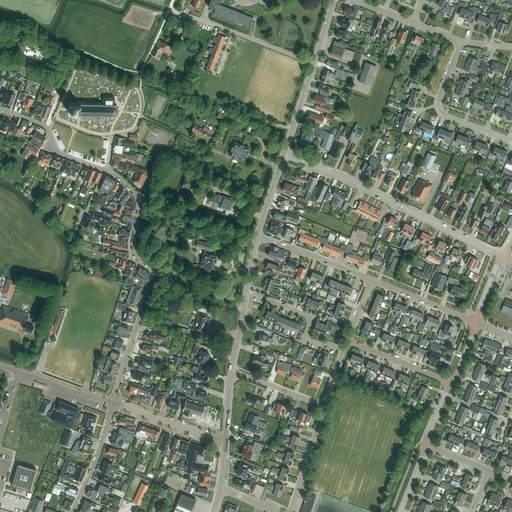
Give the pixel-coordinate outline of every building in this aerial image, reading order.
[(194,0),(192,6),(198,8),(201,1),(200,0),(199,0),(194,0)] [(202,0),(205,1),(206,1),(209,3),(209,4),(208,7),(211,8),(214,9),(215,9),(213,13),(249,27),(250,25),(253,26),(254,22),(252,21),(253,18),(220,5),(221,0),(202,0)] [(440,0),(438,5),(446,8),(444,12),(451,14),(453,8),(448,5),(449,2),(442,0),(440,0)] [(465,18),(468,10),(465,9),(467,4),(461,2),(459,8),(462,9),(459,16),(465,18)] [(355,18),(359,8),(354,6),(353,9),(346,6),(343,12),(351,15),(351,16),(355,18)] [(476,15),(479,9),(473,7),(471,11),(468,10),(465,18),(471,21),(473,14),(476,15)] [(486,14),(483,13),(484,11),(479,9),(476,15),(479,16),(477,23),(483,25),(486,17),(485,17),(486,14)] [(494,21),(496,15),(491,13),(489,18),(486,17),(483,25),(489,27),(491,20),(494,21)] [(350,19),(345,17),(344,20),(341,19),(339,25),(347,28),(351,30),(355,21),(350,19)] [(378,30),(381,21),(376,19),(369,36),(373,37),(373,35),(375,31),(374,31),(375,29),(378,30)] [(390,24),(385,22),(381,32),(379,37),(379,36),(377,40),(381,42),(384,33),(387,34),(389,29),(390,24)] [(498,27),(497,30),(504,33),(505,29),(509,30),(510,26),(507,24),(501,22),(500,22),(498,27)] [(407,32),(399,29),(396,37),(396,36),(395,39),(392,38),(388,49),(392,51),(396,41),(403,44),(405,40),(404,39),(407,32)] [(348,40),(351,34),(346,32),(346,33),(338,30),(336,36),(344,39),(348,40)] [(223,43),(225,37),(218,35),(217,38),(214,37),(213,39),(223,43)] [(412,38),(411,40),(410,43),(409,42),(407,47),(415,50),(418,43),(422,44),(424,39),(415,36),(414,39),(412,38)] [(221,48),(223,43),(213,39),(212,41),(215,42),(214,46),(221,48)] [(169,55),(172,48),(159,40),(152,55),(157,58),(159,55),(160,55),(162,51),(169,55)] [(358,64),(362,54),(345,49),(346,45),(334,41),(330,55),(358,64)] [(430,47),(427,53),(430,54),(429,57),(433,58),(431,64),(429,67),(433,69),(434,65),(436,60),(434,58),(436,53),(439,45),(433,43),(431,47),(430,47)] [(219,54),(221,48),(214,46),(213,49),(209,48),(209,50),(219,54)] [(217,59),(219,54),(209,50),(208,52),(211,53),(210,57),(217,59)] [(210,57),(209,60),(202,57),(201,59),(204,61),(215,65),(217,59),(210,57)] [(476,67),(478,60),(469,57),(468,60),(467,60),(466,63),(476,67)] [(336,69),(338,62),(333,60),(333,61),(328,59),(326,65),(331,67),(336,69)] [(213,70),(215,65),(204,61),(204,63),(207,64),(206,68),(213,70)] [(496,73),(500,63),(497,62),(497,63),(493,61),(492,65),(486,63),(484,68),(487,69),(486,72),(492,74),(493,72),(496,73)] [(370,85),(376,66),(365,62),(359,81),(370,85)] [(475,70),(476,67),(466,63),(465,66),(466,66),(464,70),(473,73),(475,70)] [(503,75),(506,66),(503,65),(503,64),(500,63),(496,73),(503,75)] [(347,75),(336,72),(335,75),(332,74),(332,72),(324,70),(322,75),(334,80),(336,75),(341,77),(341,78),(345,80),(347,75)] [(336,80),(334,80),(322,75),(321,81),(326,83),(332,85),(333,83),(335,83),(336,80)] [(476,81),(476,80),(470,77),(469,80),(465,78),(464,80),(461,79),(460,82),(459,82),(458,85),(467,89),(469,84),(471,84),(472,81),(475,82),(476,81)] [(53,88),(52,87),(54,80),(49,78),(43,92),(51,95),(53,88)] [(417,100),(420,92),(416,91),(419,85),(410,82),(408,88),(412,89),(410,95),(406,94),(406,95),(417,100)] [(320,84),(317,90),(320,91),(319,94),(328,97),(330,90),(328,90),(329,87),(320,84)] [(351,87),(345,85),(343,92),(349,94),(351,87)] [(465,96),(467,89),(458,85),(456,89),(457,89),(455,93),(462,96),(459,103),(466,106),(469,98),(465,96)] [(0,101),(5,103),(9,92),(2,90),(0,95),(0,101)] [(15,94),(15,93),(15,92),(13,92),(12,92),(12,93),(9,92),(5,103),(11,105),(15,95),(15,94)] [(20,92),(17,100),(18,100),(18,99),(22,101),(23,98),(25,99),(24,102),(23,102),(22,106),(23,107),(22,109),(28,111),(30,104),(32,105),(33,100),(28,98),(30,94),(25,93),(24,94),(20,92)] [(330,102),(331,99),(325,97),(322,96),(322,97),(316,95),(315,97),(313,101),(322,104),(324,99),(326,100),(326,101),(330,102)] [(414,107),(417,100),(406,95),(405,97),(409,98),(406,104),(402,102),(401,105),(409,108),(410,106),(414,107)] [(47,118),(55,98),(50,96),(43,117),(47,118)] [(119,112),(118,112),(118,109),(119,109),(119,108),(118,108),(116,106),(117,105),(116,105),(116,106),(114,105),(115,98),(104,98),(103,105),(81,105),(81,106),(81,107),(80,107),(80,108),(78,109),(78,114),(78,115),(79,115),(85,116),(85,117),(86,117),(86,116),(90,116),(89,117),(90,117),(90,116),(94,116),(94,117),(95,117),(95,116),(98,116),(98,117),(99,117),(99,116),(103,116),(103,117),(104,117),(104,116),(108,116),(107,117),(108,117),(108,116),(112,116),(112,117),(113,117),(113,116),(116,116),(117,116),(116,115),(118,113),(119,113),(119,112)] [(484,102),(484,101),(476,98),(474,103),(473,106),(479,108),(481,110),(484,102)] [(493,105),(488,103),(489,101),(485,100),(484,101),(484,102),(481,110),(484,111),(484,110),(490,112),(491,110),(493,105)] [(42,116),(46,106),(37,103),(35,109),(38,110),(36,114),(42,116)] [(81,106),(81,105),(79,105),(78,105),(70,105),(69,109),(69,114),(78,114),(78,109),(80,108),(80,107),(81,107),(81,106)] [(408,111),(409,108),(401,105),(400,108),(404,110),(401,117),(409,120),(412,113),(408,111)] [(508,108),(506,107),(504,110),(499,108),(497,113),(496,113),(495,115),(501,118),(504,119),(508,108)] [(233,114),(227,111),(224,117),(230,120),(233,114)] [(224,115),(218,112),(215,118),(221,121),(224,115)] [(321,124),(323,118),(318,116),(310,113),(308,119),(315,122),(316,123),(318,123),(319,123),(321,124)] [(334,116),(326,113),(324,118),(332,121),(334,116)] [(401,117),(398,116),(397,119),(396,120),(395,122),(395,123),(393,129),(401,132),(403,126),(406,128),(409,120),(401,117)] [(7,126),(10,120),(2,117),(0,120),(0,123),(2,124),(0,128),(1,129),(4,131),(4,129),(5,129),(6,126),(7,126)] [(14,131),(17,123),(13,121),(9,129),(8,133),(12,135),(14,131)] [(424,131),(427,124),(421,122),(420,124),(418,123),(415,131),(419,132),(420,130),(424,131)] [(211,134),(212,131),(204,127),(203,129),(194,124),(191,130),(208,139),(211,134)] [(432,137),(435,130),(432,129),(433,126),(427,124),(424,131),(422,136),(424,137),(426,132),(429,133),(428,136),(432,137)] [(320,135),(321,131),(315,129),(314,132),(310,131),(310,132),(304,130),(302,135),(303,135),(301,141),(304,142),(309,144),(311,138),(312,138),(313,135),(318,137),(319,135),(320,135)] [(354,131),(350,129),(345,138),(350,141),(354,131)] [(354,135),(360,138),(363,132),(357,129),(354,135)] [(442,139),(445,131),(439,129),(438,131),(436,130),(433,138),(433,140),(437,141),(438,139),(442,141),(442,139)] [(42,144),(46,139),(36,131),(33,137),(42,144)] [(450,145),(453,137),(450,136),(451,133),(445,131),(442,139),(447,140),(446,143),(450,145)] [(326,132),(322,144),(330,147),(334,135),(326,132)] [(461,144),(464,137),(458,134),(457,137),(454,136),(451,144),(455,145),(456,142),(461,144)] [(30,136),(29,138),(30,140),(29,142),(39,150),(42,144),(30,136)] [(115,137),(114,145),(125,146),(125,145),(131,146),(134,145),(135,142),(132,140),(126,139),(115,137)] [(464,137),(461,144),(465,146),(464,149),(468,150),(471,143),(469,142),(470,139),(464,137)] [(479,151),(482,144),(476,141),(475,144),(472,143),(469,151),(473,152),(474,149),(479,151)] [(244,161),(249,148),(234,142),(232,147),(231,151),(229,155),(234,157),(233,159),(237,161),(238,159),(244,161)] [(339,154),(344,146),(336,142),(332,150),(333,151),(330,156),(336,158),(338,153),(339,154)] [(25,148),(24,148),(20,155),(26,159),(31,153),(35,156),(38,151),(28,144),(25,148)] [(354,161),(357,155),(352,153),(354,148),(355,146),(352,144),(351,147),(349,152),(350,152),(347,158),(349,159),(347,164),(352,166),(354,161)] [(486,157),(489,150),(487,149),(488,146),(482,144),(479,151),(483,153),(482,156),(486,157)] [(124,154),(125,146),(114,145),(113,151),(124,154)] [(497,157),(500,149),(494,147),(493,150),(491,149),(488,156),(492,158),(493,155),(497,157)] [(505,163),(508,155),(505,154),(506,152),(500,149),(497,157),(496,160),(498,160),(499,159),(502,159),(501,161),(505,163)] [(49,165),(53,155),(42,152),(38,163),(49,167),(49,165)] [(137,161),(138,157),(133,156),(113,152),(112,158),(125,162),(126,158),(137,161)] [(435,156),(427,153),(421,166),(429,170),(435,156)] [(53,155),(49,165),(59,169),(63,159),(53,155)] [(364,164),(360,171),(366,173),(368,174),(372,168),(373,169),(375,164),(377,159),(372,157),(369,163),(365,161),(364,164)] [(381,163),(382,160),(379,158),(372,172),(374,173),(372,176),(377,179),(378,178),(381,179),(384,173),(381,172),(383,168),(382,166),(380,165),(381,163)] [(67,174),(71,162),(64,159),(60,171),(67,174)] [(117,169),(120,161),(112,159),(111,166),(117,169)] [(129,170),(131,165),(120,161),(117,169),(126,172),(127,169),(129,170)] [(71,162),(67,174),(66,175),(70,176),(70,175),(74,177),(76,172),(78,173),(81,166),(71,162)] [(406,164),(402,162),(398,171),(402,173),(406,164)] [(26,163),(22,174),(26,175),(30,165),(26,163)] [(152,182),(155,173),(131,165),(129,170),(129,171),(135,173),(132,182),(142,185),(143,185),(145,186),(147,180),(152,182)] [(87,174),(89,169),(83,166),(79,175),(83,177),(82,180),(83,180),(85,177),(85,178),(86,174),(87,174)] [(488,170),(479,166),(477,171),(486,175),(488,170)] [(91,183),(96,171),(90,169),(85,180),(89,182),(88,184),(90,185),(90,184),(91,183)] [(31,178),(33,172),(29,170),(26,176),(27,176),(24,182),(28,184),(31,178)] [(92,185),(93,184),(94,182),(97,183),(102,174),(96,171),(91,183),(90,184),(92,185)] [(394,179),(396,175),(390,172),(386,179),(387,179),(385,183),(391,186),(394,179)] [(449,172),(444,181),(448,183),(451,178),(452,174),(449,172)] [(306,183),(307,180),(288,173),(286,179),(294,182),(295,179),(306,183)] [(191,193),(197,179),(187,174),(181,188),(191,193)] [(108,193),(110,188),(115,181),(105,175),(99,188),(107,193),(108,193)] [(511,178),(505,175),(503,179),(506,180),(502,190),(510,193),(511,186),(511,178)] [(311,192),(316,179),(309,176),(304,189),(311,192)] [(403,192),(405,189),(407,190),(412,179),(409,177),(406,181),(403,179),(397,190),(403,192)] [(48,202),(47,206),(49,206),(50,203),(58,180),(56,179),(48,202)] [(426,196),(432,185),(423,180),(422,181),(419,179),(412,192),(413,192),(411,196),(415,198),(415,199),(418,200),(422,202),(425,196),(426,196)] [(111,195),(113,193),(114,191),(115,192),(121,184),(116,181),(111,188),(110,188),(108,193),(107,193),(106,195),(105,195),(102,204),(101,204),(103,205),(109,207),(111,204),(112,203),(108,201),(108,202),(107,201),(109,196),(110,194),(111,195)] [(289,193),(297,196),(299,188),(295,186),(285,183),(284,186),(282,191),(286,192),(285,192),(289,193)] [(321,200),(327,186),(325,185),(325,184),(323,183),(322,184),(320,183),(318,188),(314,186),(308,200),(312,201),(313,202),(314,202),(315,201),(316,200),(317,199),(317,198),(321,200)] [(88,188),(86,187),(84,187),(83,186),(80,193),(85,195),(88,188)] [(120,201),(126,191),(122,186),(115,197),(120,201)] [(333,207),(341,191),(335,188),(332,195),(335,196),(330,206),(333,207)] [(120,204),(117,211),(120,212),(133,217),(135,211),(136,203),(136,202),(130,196),(127,191),(119,203),(120,204)] [(343,201),(347,194),(341,191),(333,207),(335,208),(340,199),(343,201)] [(442,198),(442,199),(440,203),(439,203),(438,205),(438,206),(436,209),(442,212),(444,208),(444,209),(450,197),(444,194),(442,198)] [(104,196),(102,195),(99,203),(96,202),(95,204),(100,206),(104,196)] [(223,196),(223,197),(218,196),(216,201),(221,203),(219,207),(228,210),(230,209),(232,205),(233,205),(234,200),(223,196)] [(305,199),(298,197),(296,202),(306,206),(308,200),(307,200),(305,199)] [(284,209),(287,201),(285,200),(280,198),(277,206),(282,208),(284,209)] [(367,204),(360,201),(355,211),(362,214),(367,204)] [(511,208),(511,203),(505,201),(503,206),(511,210),(511,208)] [(490,214),(494,204),(489,202),(485,212),(490,214)] [(456,205),(454,204),(452,203),(450,207),(449,207),(448,210),(449,210),(447,215),(452,218),(456,210),(453,209),(456,205)] [(110,208),(109,207),(103,205),(101,204),(100,207),(101,208),(103,208),(101,212),(103,213),(103,215),(107,216),(108,214),(112,216),(113,210),(110,209),(110,208)] [(362,214),(369,218),(374,208),(367,204),(362,214)] [(468,213),(465,211),(467,207),(462,205),(458,213),(460,213),(456,220),(463,223),(468,213)] [(478,217),(481,218),(486,207),(482,206),(478,217)] [(374,208),(369,218),(376,221),(381,211),(374,208)] [(133,217),(120,212),(120,213),(114,211),(113,214),(119,216),(120,215),(124,216),(122,219),(132,223),(133,217)] [(297,223),(299,216),(287,212),(286,215),(275,211),(273,218),(284,222),(285,218),(297,223)] [(112,218),(107,216),(103,215),(93,212),(91,218),(89,226),(94,228),(95,223),(92,222),(94,219),(101,221),(100,224),(105,225),(105,222),(110,224),(111,221),(115,222),(116,219),(112,218)] [(90,216),(84,214),(81,224),(87,226),(90,216)] [(474,228),(477,221),(474,220),(476,215),(474,214),(471,218),(470,217),(468,220),(470,221),(468,225),(474,228)] [(387,223),(385,226),(388,227),(389,224),(393,226),(392,228),(395,229),(397,225),(395,223),(397,219),(390,216),(389,220),(387,223)] [(486,235),(489,229),(491,225),(492,222),(486,218),(482,225),(479,231),(486,235)] [(292,236),(294,231),(291,230),(291,229),(285,227),(284,229),(280,228),(281,225),(272,222),(268,232),(270,233),(269,236),(271,236),(272,233),(277,235),(278,233),(281,234),(280,235),(287,238),(289,235),(292,236)] [(405,235),(409,226),(405,223),(401,231),(404,232),(403,234),(405,235)] [(129,237),(130,231),(120,228),(121,226),(117,224),(116,227),(113,225),(112,229),(117,231),(118,230),(119,230),(118,235),(120,235),(129,237)] [(496,224),(493,230),(489,236),(496,240),(499,234),(500,235),(505,227),(499,224),(499,226),(496,224)] [(410,235),(414,228),(409,226),(405,235),(407,236),(407,234),(410,235)] [(310,237),(303,234),(305,231),(299,228),(297,233),(301,234),(298,240),(307,243),(310,237)] [(422,243),(426,234),(422,232),(418,239),(421,241),(420,242),(422,243)] [(427,244),(431,237),(426,234),(422,243),(424,244),(425,243),(427,244)] [(127,244),(128,237),(120,235),(119,243),(127,244)] [(321,243),(323,238),(318,236),(316,239),(310,237),(307,243),(316,247),(318,242),(321,243)] [(330,253),(333,246),(327,243),(328,240),(323,238),(321,243),(324,244),(321,249),(330,253)] [(127,250),(128,246),(120,244),(120,243),(103,240),(102,244),(109,246),(110,244),(111,244),(111,247),(127,250)] [(216,261),(217,256),(208,254),(209,250),(211,244),(197,240),(196,247),(205,249),(204,253),(203,257),(202,257),(201,261),(202,261),(201,266),(204,266),(203,269),(204,270),(209,271),(210,271),(211,268),(214,269),(215,264),(216,261)] [(407,251),(411,242),(407,240),(404,246),(401,244),(399,247),(407,251)] [(442,251),(445,244),(439,241),(436,247),(434,251),(436,253),(438,249),(442,251)] [(345,259),(353,262),(356,255),(357,253),(351,251),(353,246),(348,243),(346,246),(344,252),(347,253),(345,259)] [(344,252),(346,246),(341,244),(340,249),(333,246),(330,253),(339,256),(341,251),(344,252)] [(285,251),(278,248),(271,246),(270,250),(269,250),(267,255),(277,259),(277,256),(281,258),(282,255),(284,256),(285,251)] [(110,252),(120,254),(120,256),(122,257),(128,258),(128,251),(111,247),(111,248),(110,247),(110,251),(111,251),(110,252)] [(458,255),(460,251),(453,248),(450,255),(449,256),(445,254),(441,263),(445,265),(448,259),(451,260),(453,256),(456,258),(456,259),(459,261),(461,257),(461,256),(458,255)] [(380,265),(382,258),(377,256),(379,253),(375,251),(374,255),(373,255),(370,262),(376,264),(376,263),(380,265)] [(388,261),(385,268),(392,271),(397,258),(394,257),(395,253),(389,251),(388,252),(386,259),(385,260),(388,261)] [(439,263),(442,259),(434,255),(435,254),(430,251),(427,257),(439,263)] [(367,261),(370,256),(364,254),(363,258),(356,255),(353,262),(362,266),(364,260),(367,261)] [(470,267),(474,258),(469,256),(469,257),(466,256),(464,261),(466,262),(465,264),(470,267)] [(124,269),(128,260),(121,258),(118,267),(124,269)] [(478,268),(480,263),(477,261),(478,260),(474,258),(470,267),(474,269),(475,266),(478,268)] [(297,262),(289,259),(287,265),(294,268),(297,262)] [(136,265),(128,261),(122,274),(131,278),(136,265)] [(279,267),(280,267),(268,263),(266,269),(273,271),(273,274),(276,275),(277,272),(278,273),(280,267),(279,267)] [(412,268),(410,273),(412,273),(411,276),(424,281),(425,279),(428,280),(431,274),(433,267),(426,264),(423,272),(414,269),(412,268)] [(441,290),(446,276),(438,273),(441,267),(437,265),(434,272),(437,273),(431,286),(441,290)] [(147,278),(150,273),(140,266),(137,271),(147,278)] [(295,280),(304,283),(306,277),(304,276),(306,269),(300,267),(295,280)] [(105,273),(95,270),(93,275),(104,278),(105,273)] [(147,278),(137,271),(136,270),(130,280),(128,278),(126,283),(133,285),(134,281),(133,281),(135,277),(139,281),(138,282),(142,284),(143,281),(144,282),(147,278)] [(315,281),(318,274),(312,272),(309,279),(314,281),(315,281)] [(478,275),(473,273),(470,279),(476,281),(478,275)] [(321,283),(323,276),(318,274),(315,281),(314,281),(314,283),(313,286),(315,287),(316,284),(317,284),(317,282),(321,283)] [(279,285),(280,282),(267,277),(265,283),(272,285),(273,282),(279,285)] [(452,278),(450,283),(453,284),(449,294),(453,295),(453,294),(460,296),(461,294),(465,295),(466,291),(463,290),(463,289),(456,287),(458,281),(452,278)] [(2,294),(11,298),(17,282),(7,279),(2,294)] [(331,294),(336,282),(330,279),(329,281),(326,280),(324,286),(327,287),(327,286),(330,287),(329,289),(329,290),(328,293),(331,294)] [(338,291),(341,284),(336,282),(331,294),(333,294),(334,291),(334,292),(335,289),(338,291)] [(271,288),(272,285),(265,283),(263,288),(272,292),(271,295),(278,298),(280,291),(274,289),(271,288)] [(344,293),(347,286),(341,284),(338,291),(341,292),(339,297),(342,298),(344,293)] [(139,294),(141,289),(132,286),(130,292),(139,294)] [(352,288),(347,286),(344,293),(342,298),(344,299),(346,294),(349,295),(348,298),(352,299),(355,292),(353,291),(354,289),(352,289),(352,288)] [(137,300),(139,294),(130,292),(129,297),(137,300)] [(310,308),(315,295),(313,294),(312,296),(312,297),(311,299),(308,298),(304,296),(302,303),(305,304),(303,311),(305,311),(307,307),(310,308)] [(383,300),(384,297),(377,294),(375,299),(382,302),(383,300)] [(321,308),(323,303),(319,301),(319,302),(315,301),(317,295),(315,295),(310,308),(314,309),(312,314),(314,315),(317,307),(321,308)] [(135,306),(137,300),(129,297),(127,303),(135,306)] [(382,302),(375,299),(373,305),(380,308),(382,302)] [(501,312),(511,316),(511,301),(506,299),(501,312)] [(129,306),(121,303),(117,302),(115,308),(125,311),(122,320),(130,322),(133,312),(127,310),(129,306)] [(343,311),(345,305),(338,302),(336,307),(332,305),(331,307),(336,309),(336,308),(343,311)] [(399,311),(401,305),(395,303),(393,309),(393,310),(395,311),(394,315),(397,316),(399,311)] [(377,313),(380,308),(373,305),(371,310),(377,313)] [(405,313),(407,308),(401,305),(399,311),(397,316),(399,317),(401,314),(404,315),(405,313)] [(29,314),(15,310),(3,306),(2,310),(1,310),(0,312),(0,323),(17,329),(17,328),(31,333),(34,327),(26,324),(29,314)] [(270,320),(274,308),(272,308),(271,312),(267,311),(264,318),(270,320)] [(278,316),(278,315),(275,313),(276,309),(274,308),(270,320),(275,323),(278,316)] [(341,317),(343,311),(336,308),(336,309),(334,313),(330,311),(329,313),(333,315),(334,314),(341,317)] [(413,322),(417,312),(412,309),(409,315),(412,316),(409,323),(412,324),(413,322)] [(57,335),(66,312),(60,310),(52,333),(57,335)] [(375,319),(377,313),(371,310),(368,316),(375,319)] [(421,320),(423,314),(417,312),(413,322),(416,323),(417,320),(420,322),(421,320)] [(206,324),(208,325),(210,319),(207,318),(208,316),(198,313),(195,322),(193,321),(192,325),(194,326),(193,330),(203,333),(206,324)] [(284,318),(278,316),(275,323),(272,331),(275,331),(276,329),(277,325),(281,326),(284,318)] [(429,330),(434,318),(428,316),(425,323),(428,325),(426,328),(429,330)] [(319,331),(322,323),(319,322),(320,318),(318,317),(313,329),(319,331)] [(173,322),(164,318),(161,327),(170,331),(173,322)] [(284,333),(289,320),(284,318),(281,326),(284,327),(282,332),(284,333)] [(437,327),(439,321),(434,318),(429,330),(432,331),(433,328),(436,329),(437,327)] [(292,330),(295,322),(289,320),(284,333),(287,334),(288,329),(292,330)] [(325,333),(326,331),(330,332),(333,323),(327,320),(326,325),(322,323),(319,331),(325,333)] [(125,337),(128,327),(120,324),(121,323),(114,321),(113,324),(116,325),(114,330),(115,331),(114,334),(113,334),(113,333),(110,332),(109,335),(115,337),(116,335),(125,337)] [(371,329),(373,324),(366,321),(364,326),(371,329)] [(296,337),(301,324),(295,322),(292,330),(295,331),(294,336),(296,337)] [(450,335),(453,326),(446,324),(443,331),(440,329),(437,335),(442,337),(443,333),(450,335)] [(374,330),(371,329),(364,326),(362,332),(369,335),(370,332),(373,333),(374,330)] [(166,341),(167,335),(152,330),(151,332),(148,331),(148,333),(147,333),(146,337),(154,340),(155,337),(166,341)] [(386,342),(389,335),(384,333),(381,340),(386,342)] [(287,342),(288,340),(274,334),(271,339),(269,338),(266,337),(266,336),(263,335),(260,334),(257,342),(260,343),(260,344),(263,345),(263,344),(266,345),(268,341),(271,342),(272,341),(281,344),(283,344),(285,343),(287,342)] [(392,344),(395,338),(389,335),(386,342),(392,344)] [(121,350),(123,341),(115,339),(113,347),(121,350)] [(404,341),(398,339),(396,346),(401,348),(404,341)] [(425,350),(421,348),(422,346),(425,340),(422,339),(420,345),(419,347),(419,348),(416,354),(422,357),(425,350)] [(491,350),(494,342),(492,341),(486,339),(483,346),(486,348),(484,354),(487,356),(488,356),(491,350)] [(404,341),(401,348),(407,351),(410,344),(404,341)] [(437,363),(440,355),(436,354),(437,350),(439,351),(441,346),(432,342),(430,347),(431,348),(430,352),(431,352),(428,359),(437,363)] [(499,353),(502,346),(496,343),(494,342),(491,350),(490,352),(495,354),(496,352),(499,353)] [(158,351),(159,347),(152,345),(152,347),(149,346),(144,345),(143,346),(141,351),(146,352),(146,353),(150,354),(152,349),(158,351)] [(419,348),(419,347),(413,345),(411,352),(416,354),(419,348)] [(206,364),(209,354),(200,351),(199,351),(200,347),(195,346),(192,354),(196,356),(196,355),(198,356),(197,361),(199,362),(198,364),(203,366),(204,363),(206,364)] [(117,360),(120,353),(111,350),(109,357),(107,356),(107,359),(111,360),(112,358),(117,360)] [(323,366),(327,356),(321,354),(320,353),(317,352),(315,357),(319,359),(317,364),(323,366)] [(267,366),(268,361),(265,360),(266,355),(261,353),(259,358),(254,356),(251,363),(256,364),(263,366),(263,364),(267,366)] [(353,367),(358,356),(352,354),(349,361),(352,362),(351,365),(353,367)] [(501,356),(498,355),(495,363),(493,362),(492,364),(497,366),(498,364),(501,356)] [(361,365),(363,359),(358,356),(353,367),(356,368),(357,364),(361,365)] [(144,367),(145,363),(151,365),(152,360),(143,357),(143,360),(139,359),(137,365),(139,365),(142,366),(144,367)] [(493,362),(490,361),(485,359),(484,362),(485,362),(484,364),(480,362),(477,368),(476,370),(484,373),(487,365),(491,367),(492,364),(493,362)] [(115,369),(116,363),(107,360),(105,366),(106,366),(107,366),(115,369)] [(368,360),(365,367),(368,368),(367,372),(369,373),(371,370),(374,363),(368,360)] [(278,367),(276,372),(284,375),(285,372),(287,372),(290,365),(282,362),(281,363),(279,362),(277,366),(278,367)] [(371,370),(369,373),(372,374),(373,371),(376,372),(379,365),(374,363),(371,370)] [(107,366),(106,366),(105,366),(104,371),(105,371),(105,372),(113,374),(115,369),(107,366)] [(206,383),(208,377),(201,375),(202,369),(199,368),(195,367),(193,373),(197,374),(195,379),(192,378),(191,381),(198,383),(199,381),(206,383)] [(289,373),(292,374),(290,378),(298,381),(300,375),(301,376),(303,371),(300,371),(301,369),(294,367),(294,368),(292,367),(289,373)] [(387,376),(389,369),(384,367),(381,374),(384,375),(387,376)] [(320,376),(322,372),(315,369),(313,373),(315,374),(313,377),(310,385),(317,388),(321,380),(318,378),(319,376),(320,376)] [(392,378),(395,372),(389,369),(387,376),(389,377),(392,378)] [(480,382),(484,373),(476,370),(475,373),(473,379),(480,382)] [(144,374),(141,373),(140,374),(137,372),(137,373),(134,372),(132,378),(141,381),(142,378),(149,380),(151,374),(145,372),(144,374)] [(511,373),(509,372),(507,378),(501,376),(500,378),(501,379),(511,383),(511,373)] [(402,383),(405,376),(400,373),(397,380),(400,382),(398,385),(401,386),(401,385),(402,383)] [(112,377),(112,375),(107,374),(106,375),(101,374),(99,378),(102,379),(101,382),(106,384),(106,383),(110,384),(112,377)] [(408,385),(411,378),(405,376),(402,383),(401,385),(403,386),(404,383),(408,385)] [(194,389),(195,389),(196,386),(185,382),(185,381),(176,378),(172,389),(182,392),(184,388),(193,392),(194,392),(194,389)] [(511,386),(511,383),(501,379),(500,382),(505,383),(502,389),(507,391),(510,392),(511,386)] [(384,382),(381,390),(389,393),(391,387),(387,385),(387,386),(385,385),(386,383),(384,382)] [(426,395),(429,389),(426,388),(427,385),(419,382),(417,387),(420,388),(419,392),(426,395)] [(138,387),(130,384),(128,392),(136,395),(137,391),(149,395),(151,390),(139,386),(138,387)] [(476,393),(478,387),(471,384),(468,390),(467,392),(475,395),(477,396),(478,394),(476,393)] [(152,389),(150,395),(155,396),(158,387),(155,386),(154,390),(152,389)] [(198,390),(195,389),(194,389),(194,392),(193,392),(192,397),(196,399),(196,397),(205,400),(206,397),(206,396),(207,393),(198,390)] [(178,392),(178,391),(175,390),(172,397),(171,396),(167,407),(172,408),(178,392)] [(24,391),(9,440),(38,449),(41,438),(42,436),(38,435),(37,437),(23,433),(32,405),(35,406),(39,395),(24,391)] [(167,398),(169,393),(166,391),(166,392),(163,391),(162,393),(160,392),(159,395),(156,402),(162,404),(165,397),(167,398)] [(184,398),(185,394),(178,391),(178,392),(172,408),(177,410),(180,403),(177,402),(179,397),(184,398)] [(424,401),(426,395),(419,392),(417,395),(415,394),(412,399),(420,403),(421,400),(424,401)] [(477,396),(475,395),(467,392),(466,394),(466,395),(464,400),(471,403),(473,400),(475,400),(477,396)] [(260,401),(261,398),(256,396),(256,397),(250,394),(247,401),(255,404),(256,399),(260,401)] [(505,404),(507,398),(505,397),(500,395),(498,401),(494,399),(493,402),(497,403),(496,403),(504,407),(505,404)] [(45,415),(50,403),(45,401),(40,413),(45,415)] [(52,420),(71,427),(79,409),(59,401),(57,406),(54,404),(51,413),(49,412),(47,417),(52,419),(52,420)] [(204,407),(186,401),(185,404),(184,404),(184,406),(182,413),(191,417),(192,413),(201,416),(201,415),(203,416),(205,415),(205,414),(206,415),(207,411),(206,410),(207,407),(204,406),(204,407)] [(279,413),(282,404),(278,403),(277,404),(275,403),(273,408),(275,409),(274,411),(279,413)] [(503,409),(504,407),(496,403),(496,406),(494,405),(493,407),(495,408),(493,412),(498,414),(500,415),(503,409)] [(287,414),(289,408),(286,407),(287,406),(282,404),(279,413),(283,415),(284,412),(287,414)] [(468,413),(469,409),(462,406),(460,411),(459,411),(458,414),(466,417),(467,415),(468,416),(469,413),(468,413)] [(299,411),(299,412),(293,410),(290,415),(292,418),(292,420),(295,421),(296,420),(300,421),(304,413),(299,411)] [(304,413),(300,421),(305,423),(306,421),(309,422),(311,417),(308,415),(308,414),(304,413)] [(94,422),(96,417),(89,415),(86,414),(82,427),(85,428),(92,430),(93,425),(94,425),(95,422),(94,422)] [(264,430),(267,424),(258,420),(259,417),(250,414),(247,423),(246,422),(244,428),(251,431),(250,433),(253,434),(254,432),(259,434),(260,430),(258,429),(259,428),(264,430)] [(463,425),(466,417),(458,414),(457,416),(458,416),(455,422),(463,425)] [(496,426),(498,420),(496,419),(496,420),(491,418),(488,423),(485,422),(484,425),(487,426),(495,429),(496,426)] [(145,434),(144,437),(143,436),(142,439),(145,440),(146,438),(147,435),(150,428),(139,425),(136,434),(138,435),(140,432),(145,434)] [(495,429),(487,426),(484,425),(483,427),(486,429),(484,434),(489,436),(489,437),(491,438),(494,432),(495,429)] [(131,444),(132,441),(135,432),(131,431),(126,429),(122,427),(122,428),(120,427),(117,433),(115,432),(114,435),(111,444),(121,447),(122,443),(127,444),(128,443),(131,444)] [(150,428),(147,435),(146,438),(151,439),(152,436),(155,438),(154,441),(157,441),(160,432),(155,430),(150,428)] [(458,437),(459,433),(460,434),(462,429),(459,428),(456,436),(453,443),(459,446),(462,439),(458,437)] [(81,436),(82,434),(77,432),(78,431),(73,429),(71,436),(75,437),(76,434),(81,436)] [(511,449),(511,429),(510,432),(511,432),(509,437),(511,438),(511,445),(511,446),(504,443),(503,445),(511,449)] [(456,436),(452,434),(454,431),(452,430),(451,432),(450,434),(448,441),(453,443),(456,436)] [(162,437),(158,448),(165,451),(169,440),(168,439),(170,436),(164,433),(162,437)] [(298,443),(300,437),(293,435),(292,438),(289,437),(286,436),(285,438),(291,440),(298,443)] [(471,438),(469,437),(466,436),(464,440),(464,443),(463,444),(466,445),(465,448),(471,451),(474,443),(473,443),(469,442),(471,438)] [(91,449),(93,443),(91,442),(91,440),(84,437),(82,442),(79,441),(80,439),(77,439),(76,441),(78,442),(76,447),(75,447),(74,449),(79,450),(84,453),(85,452),(89,453),(91,449)] [(178,447),(180,439),(175,437),(170,450),(173,451),(172,453),(171,453),(169,459),(174,461),(176,454),(175,454),(178,447)] [(298,443),(291,440),(285,438),(285,441),(288,442),(287,442),(290,443),(289,446),(296,448),(298,443)] [(486,448),(488,445),(490,440),(485,438),(482,446),(485,447),(484,448),(485,448),(482,455),(488,457),(491,450),(490,450),(486,448)] [(477,453),(480,446),(475,444),(477,440),(475,439),(473,443),(474,443),(471,451),(477,453)] [(183,440),(179,451),(184,452),(183,454),(182,460),(186,461),(186,459),(186,453),(189,443),(183,440)] [(258,451),(261,452),(264,445),(255,441),(253,446),(245,443),(243,449),(241,455),(251,458),(251,459),(255,461),(257,457),(256,456),(258,451)] [(182,460),(180,467),(186,468),(186,472),(193,473),(194,470),(208,472),(209,465),(208,465),(209,461),(213,462),(213,457),(213,456),(214,451),(210,451),(210,450),(206,449),(204,449),(204,448),(191,443),(188,451),(189,451),(188,459),(186,459),(186,461),(182,460)] [(488,457),(494,460),(497,453),(492,451),(494,447),(492,446),(490,450),(491,450),(488,457)] [(123,454),(125,451),(122,450),(118,449),(117,449),(114,448),(114,449),(110,447),(108,454),(115,456),(117,451),(121,453),(121,454),(123,454)] [(277,451),(277,454),(282,456),(285,457),(292,459),(294,453),(287,451),(286,454),(283,453),(277,451)] [(508,457),(504,456),(506,452),(504,451),(502,455),(500,462),(506,465),(508,457)] [(285,457),(283,462),(290,465),(292,459),(285,457)] [(59,477),(64,479),(68,480),(70,475),(66,474),(70,462),(66,460),(61,472),(59,477)] [(116,471),(117,468),(111,466),(112,464),(105,461),(103,467),(116,471)] [(253,471),(254,468),(240,463),(240,464),(239,464),(238,466),(239,467),(238,468),(246,472),(248,472),(249,469),(253,471)] [(18,464),(12,485),(29,490),(36,469),(18,464)] [(444,475),(446,468),(438,464),(436,468),(435,467),(434,471),(444,475)] [(81,482),(86,468),(77,465),(75,469),(73,468),(74,467),(70,466),(69,468),(71,469),(70,472),(73,473),(72,478),(81,482)] [(116,471),(103,467),(101,472),(108,474),(108,475),(113,477),(114,473),(120,475),(121,473),(116,471)] [(277,471),(280,472),(287,475),(289,469),(282,467),(281,470),(272,467),(271,469),(277,471)] [(245,475),(246,472),(238,468),(237,470),(236,472),(236,473),(236,474),(249,479),(250,477),(245,475)] [(467,473),(463,471),(457,469),(456,472),(458,473),(461,474),(462,473),(466,475),(464,478),(464,479),(471,482),(473,476),(467,473)] [(441,481),(444,475),(434,471),(433,474),(434,474),(432,477),(441,481)] [(210,478),(210,474),(201,472),(199,483),(201,483),(201,484),(206,485),(207,485),(208,485),(209,480),(208,480),(209,478),(210,478)] [(285,481),(287,475),(280,472),(279,475),(278,478),(285,481)] [(108,485),(109,482),(115,484),(116,482),(101,475),(99,480),(103,482),(108,485)] [(464,479),(464,478),(460,477),(459,479),(463,481),(461,485),(469,488),(471,482),(464,479)] [(250,486),(251,483),(245,480),(244,482),(241,480),(241,481),(237,479),(236,482),(235,482),(234,484),(235,484),(234,485),(242,488),(244,484),(250,486)] [(141,483),(134,497),(140,500),(147,486),(141,483)] [(277,483),(275,489),(282,491),(284,485),(277,483)] [(436,493),(439,487),(430,483),(429,486),(428,486),(427,489),(436,493)] [(54,484),(53,487),(54,488),(59,490),(61,490),(66,492),(67,489),(64,487),(63,487),(61,486),(56,484),(54,484)] [(69,486),(64,484),(63,487),(64,487),(67,489),(66,492),(65,496),(68,497),(74,500),(78,489),(69,486)] [(109,491),(110,488),(100,484),(97,491),(95,490),(90,488),(86,495),(92,498),(95,499),(96,497),(100,499),(102,493),(103,494),(105,490),(109,491)] [(124,496),(125,491),(113,486),(111,491),(124,496)] [(280,497),(282,491),(275,489),(272,488),(266,486),(265,488),(274,491),(273,494),(280,497)] [(198,487),(197,494),(206,496),(208,489),(198,487)] [(165,498),(168,490),(162,488),(159,495),(165,498)] [(434,500),(436,493),(427,489),(425,492),(426,493),(425,496),(434,500)] [(464,500),(466,494),(459,491),(460,491),(456,489),(455,491),(458,493),(457,496),(457,497),(464,500)] [(493,503),(497,494),(492,492),(486,505),(489,506),(490,502),(493,503)] [(190,511),(196,499),(181,493),(173,511),(190,511)] [(300,511),(310,511),(316,496),(307,493),(300,511)] [(498,505),(502,496),(497,494),(493,503),(491,507),(494,508),(495,504),(498,505)] [(457,497),(457,496),(453,495),(452,497),(456,498),(454,503),(461,506),(464,500),(457,497)] [(68,499),(64,497),(62,496),(59,504),(61,505),(60,507),(64,508),(69,511),(73,501),(68,498),(68,499)] [(120,506),(123,498),(121,497),(120,499),(115,497),(112,504),(117,507),(118,505),(120,506)] [(35,511),(38,511),(43,501),(36,498),(31,510),(35,511)] [(125,511),(130,501),(123,498),(117,511),(125,511)] [(509,510),(511,501),(511,500),(507,498),(502,511),(503,511),(504,511),(506,508),(509,510)] [(95,507),(96,504),(85,499),(83,503),(84,503),(82,506),(89,509),(90,509),(91,505),(95,507)] [(419,508),(429,511),(431,505),(423,502),(421,505),(421,504),(419,508)] [(235,511),(236,511),(235,511),(237,507),(228,504),(228,503),(227,504),(226,509),(225,508),(225,509),(224,511),(225,511),(224,511),(235,511)]
